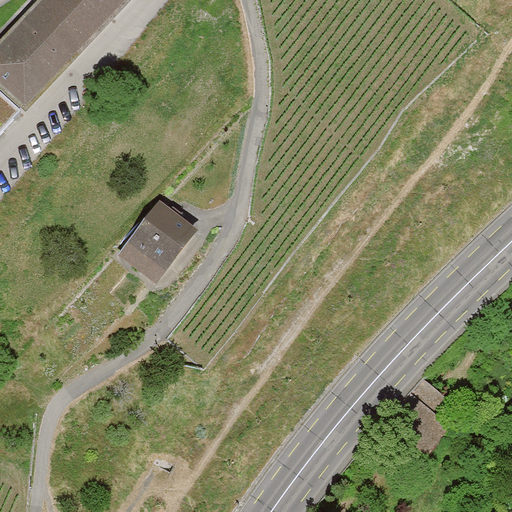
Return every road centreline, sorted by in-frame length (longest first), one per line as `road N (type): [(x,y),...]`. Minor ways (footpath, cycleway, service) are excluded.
road 1 (primary): [(511,241),(351,406),(271,511)]
road 2 (residential): [(153,0),(13,166)]
